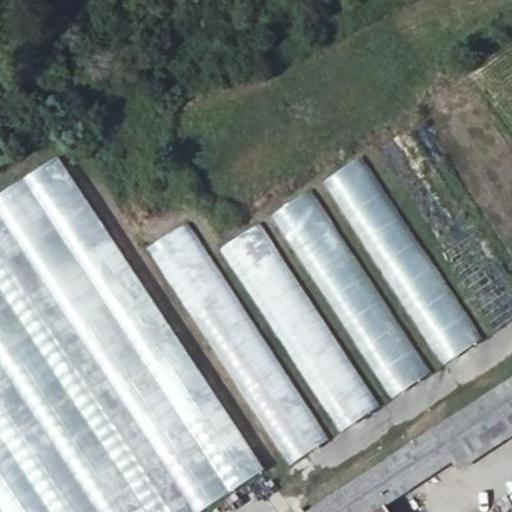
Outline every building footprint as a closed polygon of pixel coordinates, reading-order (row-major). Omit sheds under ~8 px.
[(0,194),(0,511),(198,511),(262,471),(56,158),(0,194)] [(325,183),(443,362),(481,337),(363,158),(325,183)] [(274,217),(391,396),(430,370),(313,192),(274,217)] [(149,249),(289,464),(328,439),(188,224),(149,249)] [(222,249),(340,430),(377,406),(260,225),(222,249)] [(416,511),(511,447),(511,381),(314,511),(416,511)] [(365,452),(373,465),(438,423),(430,411),(365,452)]
